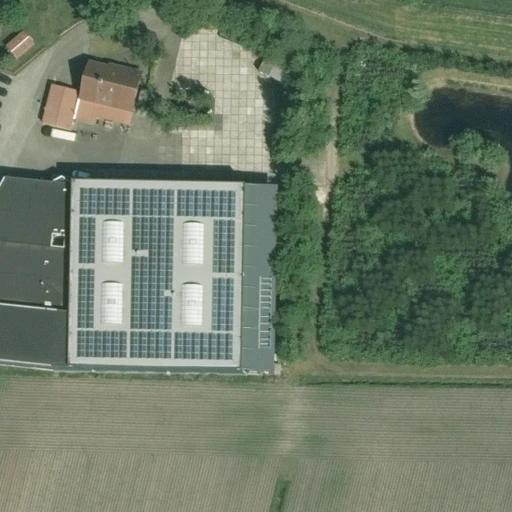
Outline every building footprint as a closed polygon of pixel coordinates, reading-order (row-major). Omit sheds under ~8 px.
[(22,62),(40,47),(30,34),(12,49),(22,62)] [(293,62),(271,51),(260,73),(282,84),(293,62)] [(130,116),(139,78),(123,74),(121,81),(107,78),(108,74),(88,69),(79,104),(130,116)] [(78,97),(50,90),(40,128),(68,135),(78,97)] [(181,160),(182,130),(171,130),(170,160),(181,160)] [(0,368),(54,374),(77,376),(244,380),(247,192),(73,189),(72,189),(64,182),(54,187),(7,182),(0,194),(0,368)]
